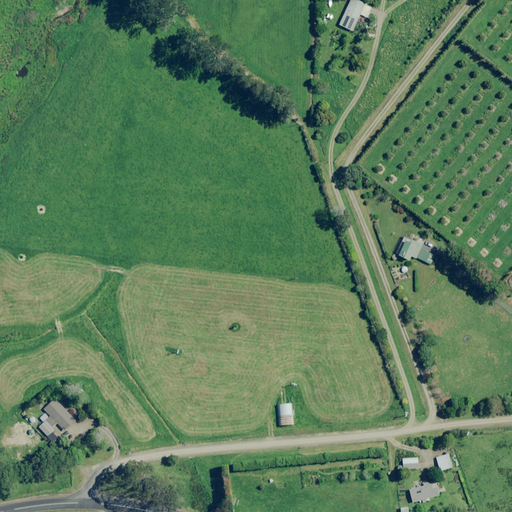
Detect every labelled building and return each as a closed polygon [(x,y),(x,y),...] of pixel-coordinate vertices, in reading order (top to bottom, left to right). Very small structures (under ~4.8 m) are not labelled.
[(356,0),(349,0),(339,24),(354,30),(365,4),(356,0)] [(406,240),(398,255),(409,260),(411,255),(415,257),(422,243),(413,239),(411,243),(406,240)] [(424,249),(419,259),(431,265),(436,256),(424,249)] [(53,397),(40,409),(44,413),(38,419),(41,423),(37,427),(46,437),(52,431),(50,429),(57,422),(65,431),(76,420),(53,397)] [(291,403),(276,406),(280,427),(294,424),(291,403)] [(449,453),(436,457),(440,471),(453,467),(449,453)] [(418,457),(403,459),(404,470),(419,468),(418,457)] [(410,490),(414,503),(441,495),(437,482),(410,490)]
